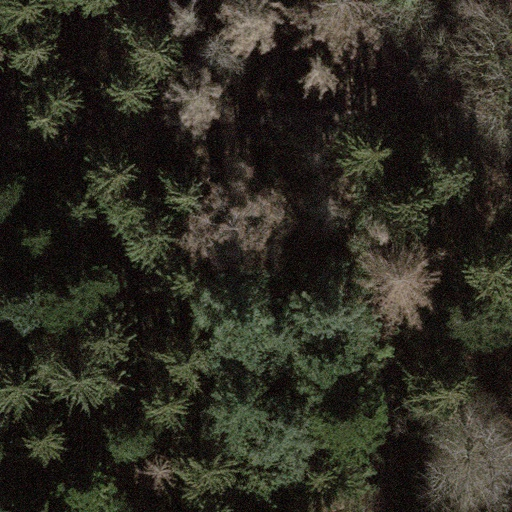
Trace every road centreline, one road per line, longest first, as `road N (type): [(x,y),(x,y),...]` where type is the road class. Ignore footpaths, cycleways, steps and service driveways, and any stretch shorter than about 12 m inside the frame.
road 1 (track): [(511,119),(0,133)]
road 2 (track): [(473,0),(373,128)]
